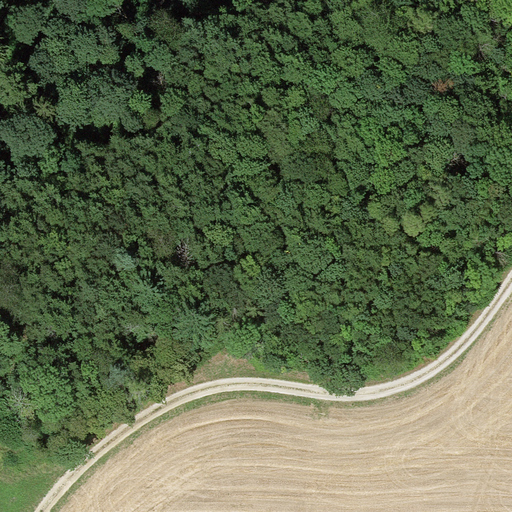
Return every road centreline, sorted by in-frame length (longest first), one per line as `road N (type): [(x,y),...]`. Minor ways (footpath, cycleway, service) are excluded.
road 1 (track): [(511,270),(455,356),(432,371),(381,396),(199,390),(142,413),(74,471),(41,511)]
road 2 (track): [(0,56),(42,75),(58,103),(52,134),(0,189)]
road 3 (track): [(146,0),(123,15),(0,31)]
